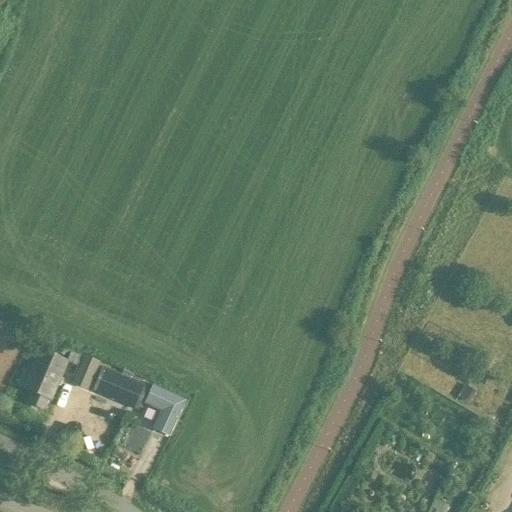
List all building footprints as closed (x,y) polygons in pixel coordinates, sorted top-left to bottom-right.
[(9,321),(6,328),(13,331),(16,324),(9,321)] [(20,339),(28,342),(32,333),(24,330),(20,339)] [(44,408),(48,400),(50,400),(59,379),(66,362),(38,350),(21,388),(34,393),(30,402),(44,408)] [(70,353),(66,362),(59,379),(85,391),(97,364),(70,353)] [(137,411),(146,389),(102,369),(93,391),(137,411)] [(156,411),(159,410),(162,412),(153,430),(167,437),(184,402),(153,387),(144,404),(148,405),(149,407),(156,411)] [(111,457),(120,462),(125,453),(116,448),(111,457)] [(436,499),(428,511),(446,511),(449,507),(436,499)]
